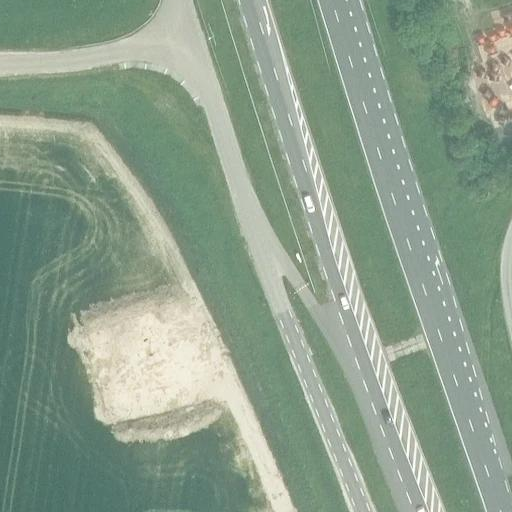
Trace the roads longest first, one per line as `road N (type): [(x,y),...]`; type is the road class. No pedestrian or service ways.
road 1 (primary): [(247,0),(359,380),(417,511)]
road 2 (primary): [(498,511),(331,0)]
road 3 (unclassified): [(362,511),(269,277),(192,38)]
road 4 (unclassified): [(0,65),(192,38)]
